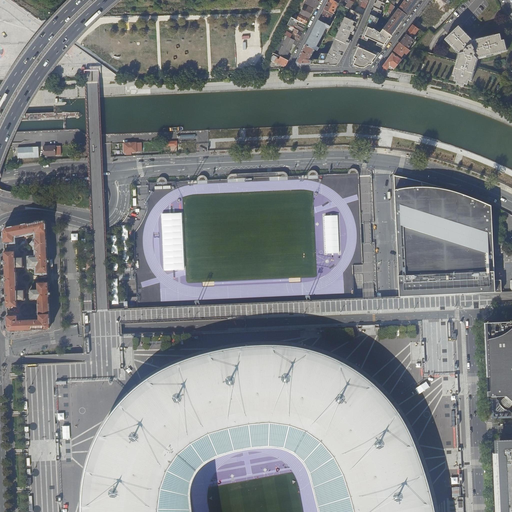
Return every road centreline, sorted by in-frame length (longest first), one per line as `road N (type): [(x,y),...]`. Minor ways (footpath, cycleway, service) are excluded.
road 1 (residential): [(72,332),(471,312)]
road 2 (tertiary): [(156,166),(380,161)]
road 3 (motorway): [(0,148),(41,70),(107,0)]
road 4 (tertiary): [(380,161),(429,170),(511,203)]
road 5 (residential): [(380,161),(386,298)]
road 6 (motorway): [(81,0),(30,57),(0,107)]
road 7 (residential): [(326,0),(290,71),(340,70)]
road 8 (residential): [(54,211),(58,335)]
road 9 (residential): [(340,70),(373,73),(425,0)]
